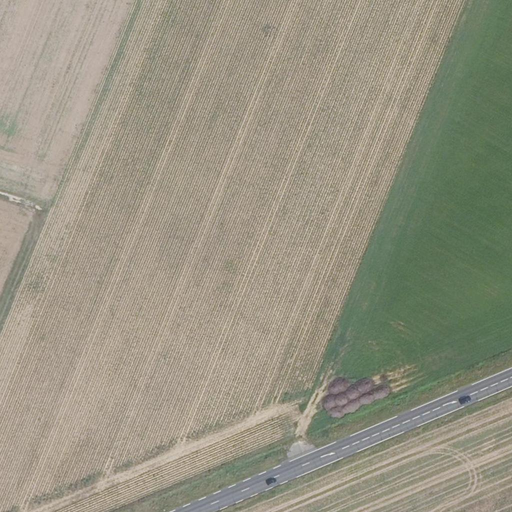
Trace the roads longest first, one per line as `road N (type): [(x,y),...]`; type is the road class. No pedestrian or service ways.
road 1 (primary): [(193,511),(511,377)]
road 2 (track): [(0,198),(45,211),(0,325)]
